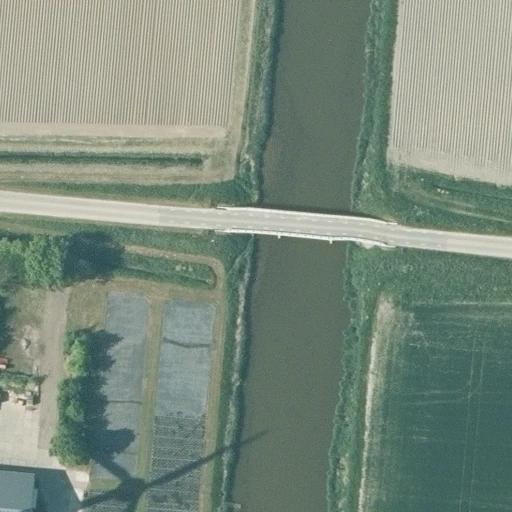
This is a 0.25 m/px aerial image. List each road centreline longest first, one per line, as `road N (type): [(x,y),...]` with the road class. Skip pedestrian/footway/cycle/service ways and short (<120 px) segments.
road 1 (unclassified): [(511,244),(0,202)]
road 2 (unknown): [(40,452),(51,322)]
